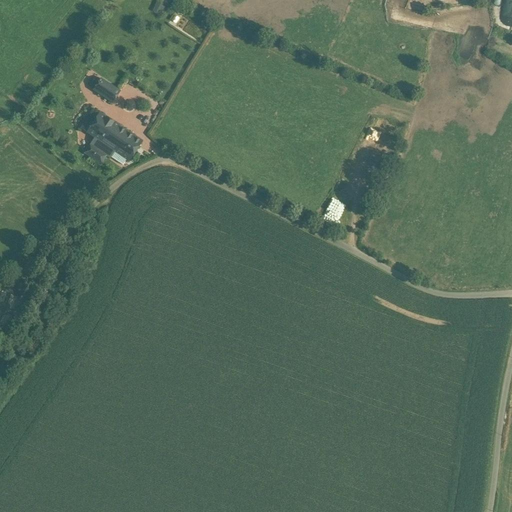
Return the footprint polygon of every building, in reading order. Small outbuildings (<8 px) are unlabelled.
[(159,0),(158,0),(153,8),(160,12),(165,4),(159,0)] [(511,18),(511,0),(504,0),(503,17),(511,18)] [(181,18),(176,15),(173,20),(178,23),(181,18)] [(120,92),(100,79),(92,90),(112,104),(120,92)] [(86,133),(99,113),(93,109),(80,129),(86,133)] [(99,113),(86,133),(94,138),(115,152),(129,162),(142,142),(99,113)] [(379,174),(393,138),(368,128),(354,164),(379,174)] [(89,145),(106,157),(110,159),(115,152),(94,138),(90,145),(89,145)] [(106,157),(89,145),(84,154),(101,165),(106,157)] [(7,287),(5,292),(13,295),(15,290),(7,287)]
